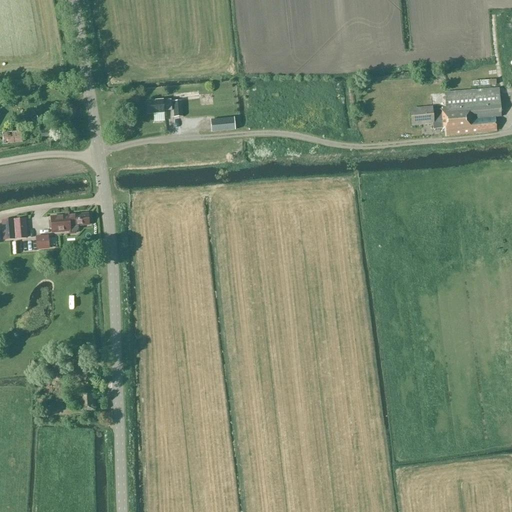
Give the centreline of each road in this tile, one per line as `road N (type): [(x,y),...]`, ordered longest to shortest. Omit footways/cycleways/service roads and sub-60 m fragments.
road 1 (track): [(98,155),(133,143),(249,133),(355,147),(511,132)]
road 2 (tertiary): [(121,511),(110,228),(98,155)]
road 3 (tertiary): [(98,155),(73,0)]
